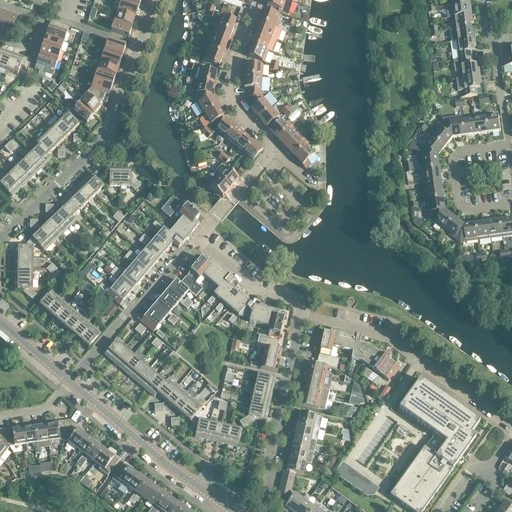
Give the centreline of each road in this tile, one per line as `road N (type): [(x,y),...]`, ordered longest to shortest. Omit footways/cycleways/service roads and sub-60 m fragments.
road 1 (residential): [(511,424),(391,337),(303,313)]
road 2 (tertiary): [(232,511),(70,381)]
road 3 (residential): [(265,511),(303,313)]
road 4 (residential): [(70,381),(197,240)]
road 5 (residential): [(273,150),(227,95),(258,0)]
road 6 (residential): [(508,147),(461,152),(453,164),(458,204),(470,211),(511,198)]
road 7 (residential): [(0,238),(104,135)]
road 8 (residential): [(303,313),(297,300),(257,291),(197,240)]
